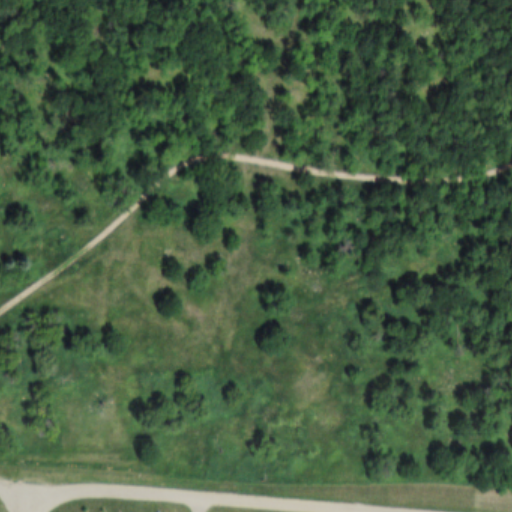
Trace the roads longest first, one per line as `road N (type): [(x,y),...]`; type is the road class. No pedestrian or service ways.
road 1 (track): [(0,309),(72,273),(194,157),(229,149),(337,171),(426,172),(511,157)]
road 2 (residential): [(417,511),(23,487)]
